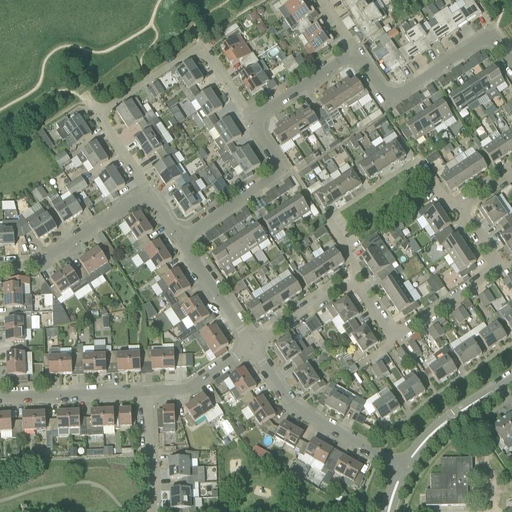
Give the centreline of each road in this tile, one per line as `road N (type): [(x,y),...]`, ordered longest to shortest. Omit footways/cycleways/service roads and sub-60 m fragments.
road 1 (residential): [(250,122),(199,46),(98,115)]
road 2 (residential): [(403,469),(292,406),(251,346)]
road 3 (residential): [(181,240),(283,172),(250,122)]
road 4 (residential): [(356,53),(388,101),(491,33)]
road 5 (residential): [(149,191),(38,265),(0,267)]
road 6 (residential): [(0,397),(147,392)]
road 7 (tertiary): [(403,469),(452,417),(511,379)]
road 8 (residential): [(251,346),(181,240)]
road 9 (residential): [(356,53),(250,122)]
road 10 (residential): [(393,334),(495,265)]
road 11 (residential): [(154,511),(147,392)]
